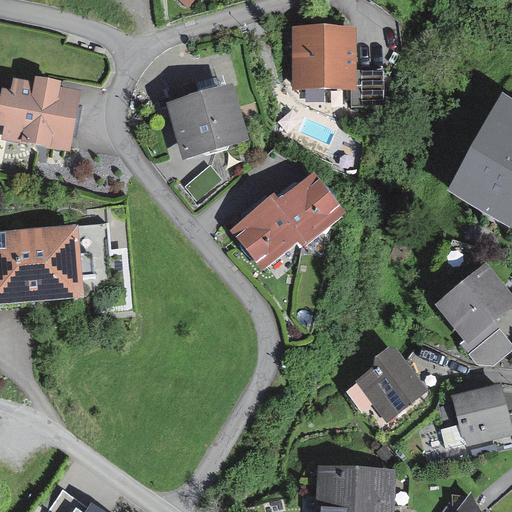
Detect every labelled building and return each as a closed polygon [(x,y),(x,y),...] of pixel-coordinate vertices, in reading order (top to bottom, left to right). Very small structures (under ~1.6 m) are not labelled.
[(362,40),(309,41),(309,95),(363,94),(362,40)] [(13,92),(4,91),(0,110),(0,123),(6,124),(4,138),(69,150),(79,93),(58,89),(59,82),(37,78),(36,84),(15,81),(13,92)] [(232,87),(170,105),(184,156),(246,138),(232,87)] [(511,208),(511,113),(504,109),(458,190),(507,218),(511,208)] [(309,177),(272,205),(301,243),(338,215),(309,177)] [(272,205),(235,233),(264,271),(301,243),(272,205)] [(76,228),(0,234),(0,301),(81,295),(76,228)] [(505,316),(471,271),(439,296),(473,340),(505,316)] [(407,352),(364,384),(400,432),(443,400),(407,352)] [(511,399),(510,390),(456,401),(469,449),(511,441),(511,399)] [(388,511),(390,476),(323,473),(321,511),(388,511)] [(474,507),(470,498),(455,497),(455,511),(482,511),(474,507)]
